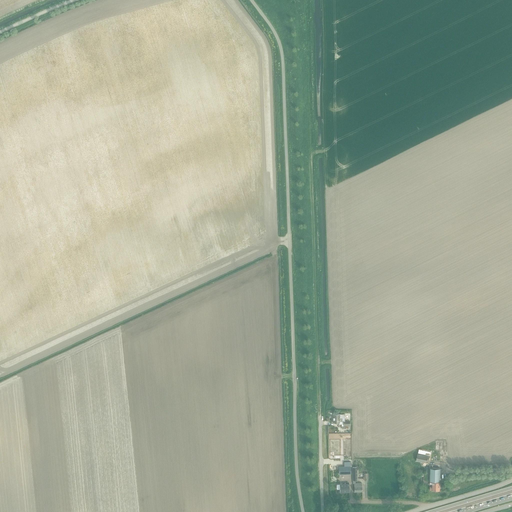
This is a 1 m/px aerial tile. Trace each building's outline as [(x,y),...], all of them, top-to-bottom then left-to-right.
[(345,415),(333,414),(332,423),(339,423),(339,424),(342,424),(342,426),(344,426),(350,426),(350,421),(349,421),(344,421),(345,415)] [(416,460),(427,462),(428,456),(418,454),(416,460)] [(339,467),(339,474),(351,474),(350,462),(344,463),(344,467),(339,467)] [(430,468),(430,484),(432,484),(432,487),(430,487),(430,490),(432,490),(432,491),(440,491),(440,465),(431,465),(431,468),(430,468)] [(362,483),(355,484),(355,481),(357,481),(356,468),(352,468),(353,481),(353,484),(354,484),(354,492),(362,492),(362,483)] [(340,493),(349,492),(349,481),(339,482),(339,485),(337,485),(337,486),(337,489),(338,490),(340,490),(340,493)]
